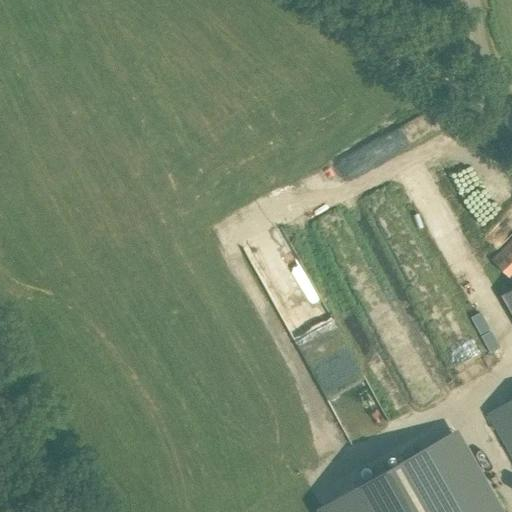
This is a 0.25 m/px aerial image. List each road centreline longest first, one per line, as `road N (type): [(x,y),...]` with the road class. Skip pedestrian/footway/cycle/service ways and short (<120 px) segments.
road 1 (track): [(498,112),(360,0)]
road 2 (unclassified): [(75,511),(0,390)]
road 3 (unclassified): [(511,124),(498,112),(472,0)]
